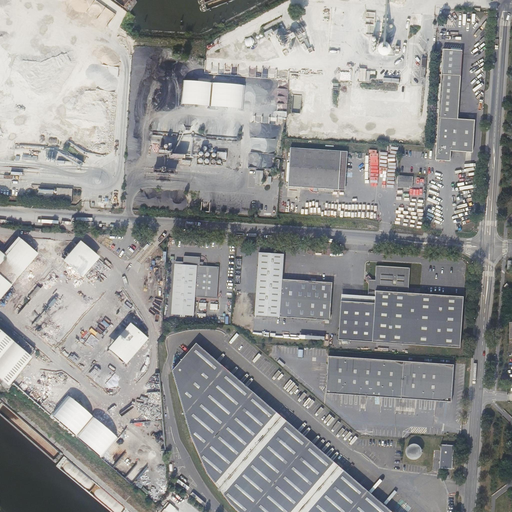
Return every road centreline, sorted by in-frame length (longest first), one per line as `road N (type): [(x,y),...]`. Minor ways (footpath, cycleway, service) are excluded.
road 1 (unclassified): [(0,212),(488,246)]
road 2 (unknown): [(121,173),(137,173),(144,124),(156,111),(246,117),(242,182),(133,185),(129,222)]
road 3 (unclassified): [(470,511),(488,246)]
road 4 (unclassified): [(488,246),(504,0)]
road 5 (unknown): [(30,0),(122,49),(121,173)]
road 6 (unknown): [(341,255),(331,325),(262,325)]
road 7 (unknown): [(0,172),(63,176),(100,188),(121,173)]
road 8 (unknown): [(341,255),(256,246),(246,257),(247,283)]
